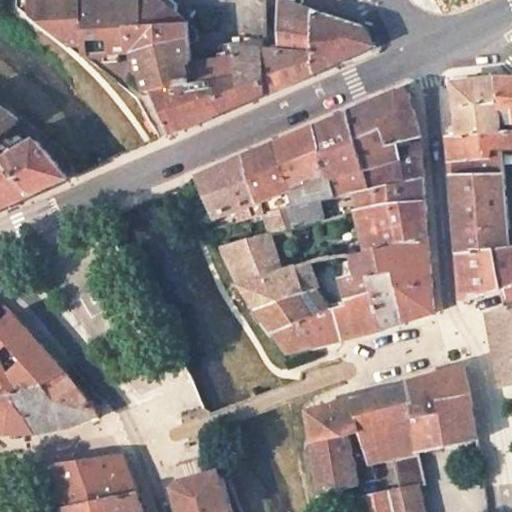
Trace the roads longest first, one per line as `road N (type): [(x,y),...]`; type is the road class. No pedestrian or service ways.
road 1 (tertiary): [(0,237),(422,45)]
road 2 (residential): [(471,341),(443,342),(229,413),(154,428)]
road 3 (unclassified): [(449,310),(422,45)]
road 4 (unclassified): [(0,269),(113,394),(133,432)]
road 5 (unclassified): [(501,511),(496,447),(471,341)]
road 6 (residential): [(0,461),(133,432)]
